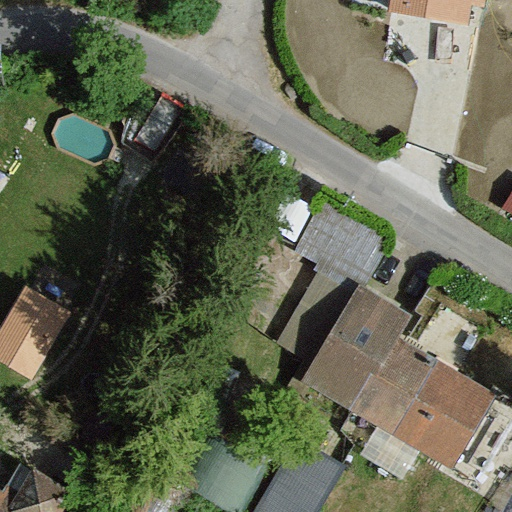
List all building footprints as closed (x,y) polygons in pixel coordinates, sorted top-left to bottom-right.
[(464,0),(399,0),(398,7),(462,17),(464,0)] [(377,271),(394,228),(326,201),(309,244),(377,271)] [(366,295),(316,381),(455,462),(492,400),(398,345),(412,322),(366,295)] [(24,305),(3,339),(41,362),(62,328),(24,305)] [(259,511),(319,511),(347,456),(298,432),(259,511)] [(248,498),(264,451),(228,439),(212,486),(248,498)] [(0,499),(0,511),(60,511),(69,498),(38,480),(19,511),(0,499)]
